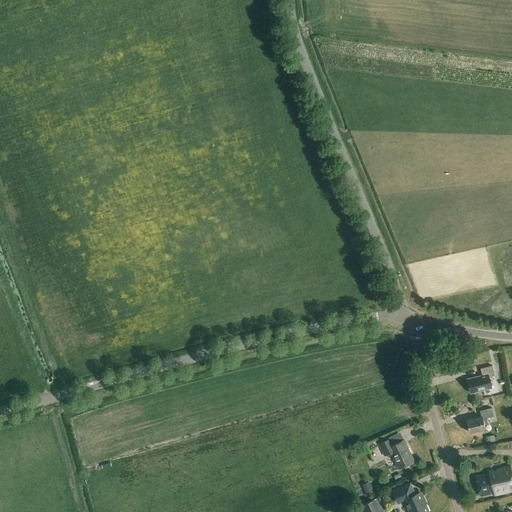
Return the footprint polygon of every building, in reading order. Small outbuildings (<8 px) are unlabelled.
[(482,376),(467,379),(471,393),(491,388),(493,393),(497,392),(494,382),(490,383),(489,377),(495,376),(492,366),(480,369),(482,376)] [(481,417),(467,421),(470,433),(485,429),(484,426),(488,425),(487,419),(494,417),(492,408),(480,411),(481,417)] [(393,445),(390,439),(379,444),(384,456),(392,453),(399,469),(414,462),(404,440),(393,445)] [(488,474),(476,477),(477,482),(478,482),(481,496),(493,493),(493,496),(511,491),(511,474),(510,466),(497,470),(497,471),(493,472),(492,471),(487,472),(488,474)] [(374,491),(370,482),(362,485),(366,495),(374,491)] [(415,495),(410,484),(393,492),(398,504),(405,501),(409,511),(428,511),(425,504),(427,503),(422,492),(415,495)] [(362,506),(365,511),(387,511),(380,497),(362,506)]
